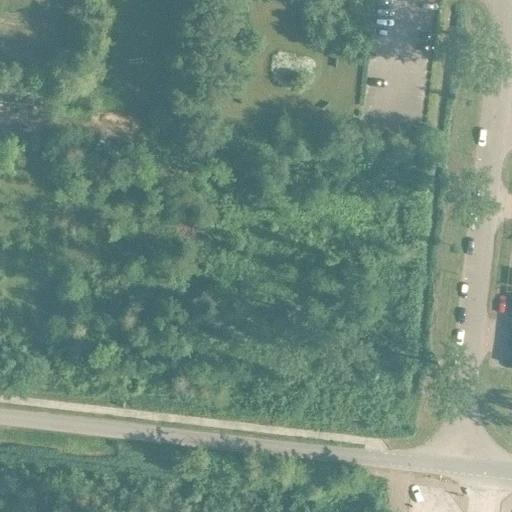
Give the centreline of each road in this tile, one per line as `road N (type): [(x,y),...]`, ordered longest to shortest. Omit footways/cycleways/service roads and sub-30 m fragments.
road 1 (unclassified): [(455,474),(0,425)]
road 2 (unclassified): [(492,128),(455,474)]
road 3 (unclassified): [(507,0),(492,128)]
